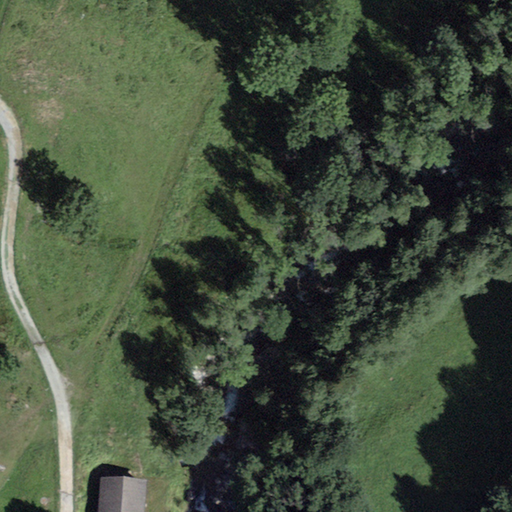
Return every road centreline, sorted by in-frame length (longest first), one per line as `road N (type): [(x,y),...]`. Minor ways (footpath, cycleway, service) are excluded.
road 1 (track): [(0,110),(16,152),(7,275),(58,385),(69,431),(64,511)]
road 2 (track): [(61,398),(95,354),(140,261),(222,52)]
